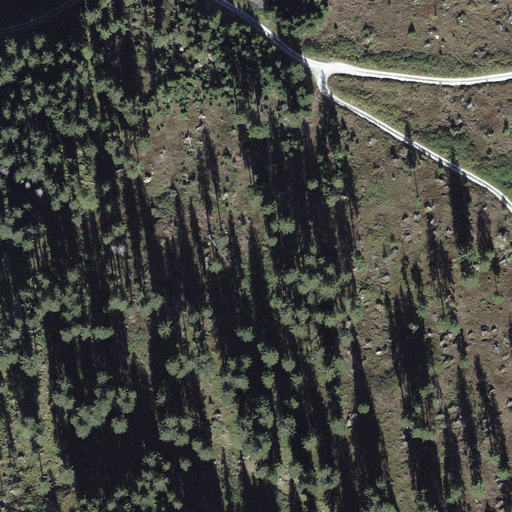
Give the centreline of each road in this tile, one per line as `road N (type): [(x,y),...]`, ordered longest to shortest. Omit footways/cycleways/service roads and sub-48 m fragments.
road 1 (track): [(511,75),(440,80),(341,66),(322,72),(220,0)]
road 2 (track): [(322,72),(329,94),(493,188),(511,207)]
